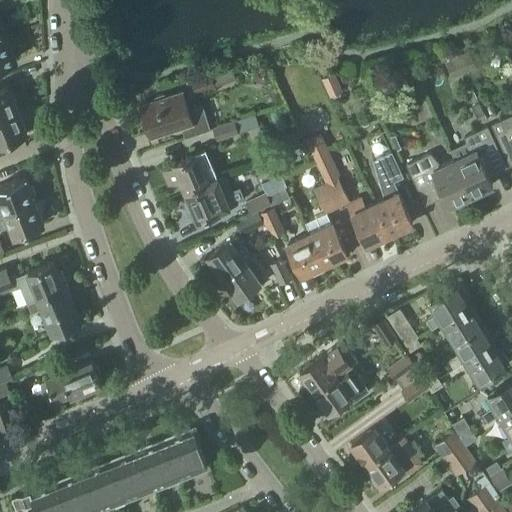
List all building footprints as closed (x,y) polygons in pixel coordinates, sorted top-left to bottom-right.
[(6,36),(0,38),(0,65),(16,59),(11,48),(14,47),(10,37),(7,38),(6,36)] [(465,73),(475,68),(468,52),(457,57),(465,73)] [(453,78),(465,73),(457,57),(446,62),(453,78)] [(195,94),(215,87),(210,75),(191,82),(195,94)] [(342,91),(336,78),(323,83),(329,97),(342,91)] [(0,115),(18,109),(8,85),(0,88),(0,115)] [(209,128),(202,107),(188,111),(182,92),(140,106),(150,137),(180,127),(184,138),(212,129),(212,128),(209,128)] [(0,143),(27,132),(18,109),(0,115),(0,143)] [(511,114),(491,124),(508,161),(511,159),(511,114)] [(249,129),(246,116),(234,121),(234,120),(212,128),(212,129),(216,141),(238,133),(238,132),(249,129)] [(504,161),(487,126),(465,136),(466,143),(450,150),(454,159),(453,159),(470,196),(493,185),(486,169),(504,161)] [(185,192),(217,179),(204,150),(196,153),(171,164),(172,166),(163,170),(168,183),(179,179),(185,192)] [(470,196),(453,159),(441,165),(430,152),(406,164),(423,201),(443,191),(449,205),(470,196)] [(413,223),(397,189),(393,181),(402,176),(391,153),(374,161),(386,197),(375,202),(389,234),(413,223)] [(335,177),(329,163),(326,157),(315,162),(318,168),(325,182),(325,181),(337,207),(349,201),(337,176),(335,177)] [(188,200),(183,202),(189,217),(194,214),(197,222),(239,204),(237,201),(244,198),(239,186),(232,189),(226,175),(217,179),(185,192),(188,200)] [(26,176),(0,186),(0,212),(35,199),(26,176)] [(325,212),(337,207),(325,181),(325,182),(313,187),(325,212)] [(250,214),(288,196),(284,186),(266,194),(265,192),(244,201),(250,214)] [(389,234),(375,202),(366,207),(362,198),(347,204),(366,244),(389,234)] [(35,199),(0,212),(0,230),(8,228),(12,237),(45,224),(35,199)] [(271,238),(285,232),(274,206),(266,210),(265,208),(260,210),(265,221),(263,222),(271,238)] [(241,233),(263,222),(265,221),(260,210),(236,221),(241,233)] [(332,219),(329,221),(325,213),(305,223),(309,230),(324,264),(347,253),(332,219)] [(309,230),(285,241),(301,274),(324,264),(309,230)] [(247,259),(251,256),(236,235),(207,256),(222,277),(247,259)] [(247,259),(222,277),(237,298),(238,297),(241,300),(252,291),(250,288),(262,280),(259,276),(266,271),(254,254),(251,256),(247,259)] [(279,285),(292,279),(282,258),(269,264),(279,285)] [(5,268),(0,269),(0,290),(9,287),(11,290),(20,287),(27,303),(64,288),(63,288),(53,261),(9,279),(5,268)] [(435,314),(426,320),(431,328),(439,323),(471,304),(466,296),(468,295),(460,283),(427,303),(435,314)] [(31,313),(40,310),(49,332),(80,320),(67,286),(63,288),(64,288),(27,303),(31,313)] [(452,343),(483,324),(471,304),(439,323),(444,332),(445,331),(452,343)] [(385,345),(396,338),(383,318),(372,325),(385,345)] [(406,319),(394,327),(405,344),(416,337),(416,338),(418,337),(406,319)] [(463,363),(495,344),(483,324),(452,343),(458,353),(448,359),(453,369),(463,363)] [(421,345),(416,338),(416,337),(405,344),(410,351),(421,345)] [(322,355),(299,371),(304,377),(300,379),(309,391),(312,389),(314,392),(346,368),(350,365),(356,361),(342,341),(322,355)] [(469,370),(476,382),(509,363),(501,350),(499,351),(495,344),(463,363),(468,371),(469,370)] [(395,379),(414,365),(406,353),(386,368),(395,379)] [(98,366),(95,367),(92,359),(60,372),(61,373),(45,379),(54,402),(70,395),(70,396),(101,383),(98,376),(102,375),(98,366)] [(5,381),(11,378),(6,365),(0,367),(0,383),(5,381)] [(346,368),(314,392),(329,412),(350,397),(353,402),(369,390),(350,365),(346,368)] [(428,388),(426,385),(422,378),(414,365),(395,379),(395,380),(395,379),(402,388),(400,390),(408,402),(428,388)] [(438,378),(437,378),(433,371),(422,378),(426,385),(438,378)] [(431,392),(442,385),(438,378),(426,385),(428,388),(431,392)] [(495,417),(511,406),(511,379),(485,396),(491,407),(481,413),(484,417),(487,422),(496,417),(495,417)] [(0,396),(9,392),(5,381),(0,383),(0,396)] [(0,424),(15,419),(8,399),(0,402),(0,424)] [(509,436),(511,434),(511,406),(495,417),(496,417),(501,425),(502,425),(509,436)] [(452,423),(461,438),(472,431),(463,416),(452,423)] [(375,424),(351,442),(365,462),(390,445),(375,424)] [(87,511),(207,465),(194,430),(32,494),(30,489),(11,496),(16,508),(17,507),(18,511),(87,511)] [(442,457),(462,442),(454,430),(433,445),(442,457)] [(477,438),(472,431),(461,438),(465,445),(477,438)] [(400,478),(423,461),(404,434),(390,445),(365,462),(380,483),(395,472),(400,478)] [(448,466),(469,451),(462,442),(442,457),(448,466)] [(455,475),(476,461),(469,451),(448,466),(455,475)] [(490,475),(501,469),(496,461),(485,468),(490,475)] [(505,511),(496,498),(499,496),(490,483),(481,489),(481,488),(466,498),(473,508),(470,510),(470,511),(505,511)] [(449,511),(456,508),(460,504),(453,494),(448,497),(442,488),(429,498),(428,496),(406,511),(449,511)]
